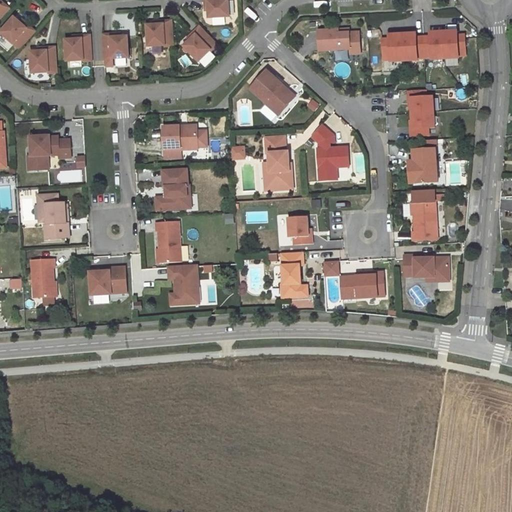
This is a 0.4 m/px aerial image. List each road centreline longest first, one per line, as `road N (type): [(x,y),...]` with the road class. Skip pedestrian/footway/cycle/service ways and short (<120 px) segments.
road 1 (unclassified): [(473,348),(370,332),(261,329),(0,351)]
road 2 (unclassified): [(494,11),(497,89),(473,348)]
road 3 (residential): [(366,234),(380,200),(375,139),(258,32)]
road 4 (residential): [(258,32),(199,93),(122,97)]
road 5 (residential): [(112,236),(126,205),(122,97)]
